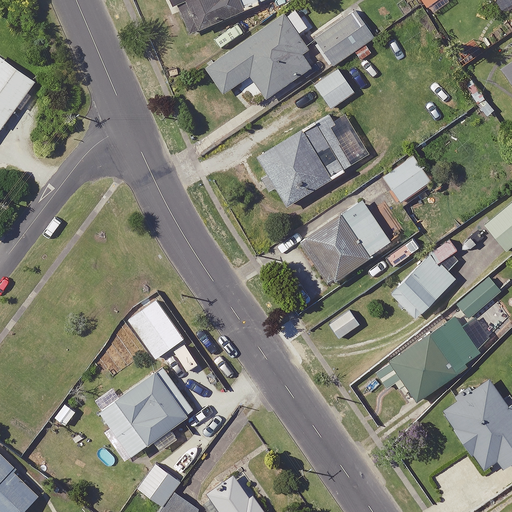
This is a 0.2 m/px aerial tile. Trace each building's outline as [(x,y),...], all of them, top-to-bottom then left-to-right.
[(242,0),(170,0),(173,5),(183,0),(185,0),(199,29),(246,7),(242,0)] [(355,8),(314,37),(334,65),(375,37),(355,8)] [(283,11),(204,66),(223,93),(250,74),(266,97),(312,65),(302,52),(309,47),(283,11)] [(483,49),(477,39),(458,52),(465,61),(483,49)] [(0,54),(0,127),(1,129),(36,81),(0,54)] [(511,58),(499,68),(511,85),(511,58)] [(338,67),(314,83),(331,107),(355,91),(338,67)] [(286,204),(345,169),(315,119),(256,154),(286,204)] [(414,154),(382,175),(400,201),(432,180),(414,154)] [(362,198),(305,237),(334,279),(391,240),(362,198)] [(511,200),(484,223),(506,250),(511,245),(511,200)] [(430,252),(396,288),(421,312),(456,277),(430,252)] [(489,275),(457,303),(470,317),(502,289),(489,275)] [(185,338),(157,298),(128,318),(156,358),(185,338)] [(350,308),(329,322),(339,337),(360,323),(350,308)] [(506,326),(493,310),(482,319),(495,335),(506,326)] [(439,324),(388,359),(417,400),(468,365),(439,324)] [(45,342),(29,331),(0,372),(0,402),(19,416),(28,403),(48,416),(72,382),(36,356),(45,342)] [(188,414),(155,368),(115,397),(148,442),(188,414)] [(511,408),(489,376),(443,409),(485,468),(496,460),(503,469),(511,463),(511,408)] [(77,410),(65,402),(54,416),(66,425),(77,410)] [(0,511),(22,511),(41,494),(17,470),(19,468),(0,449),(0,511)] [(182,479),(157,461),(138,485),(163,504),(182,479)] [(250,495),(234,472),(208,490),(223,511),(267,511),(253,492),(250,495)]
